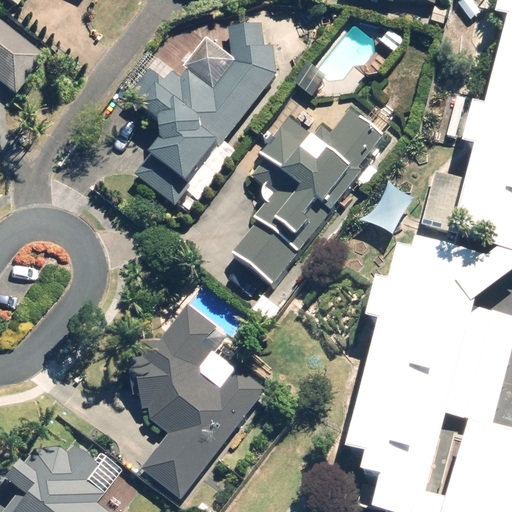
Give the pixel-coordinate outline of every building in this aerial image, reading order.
[(24,0),(78,0),(82,3),(83,0),(0,0),(0,4),(12,15),(24,0)] [(346,511),(404,511),(447,311),(511,258),(511,0),(488,0),(430,231),(409,228),(378,283),(328,457),(351,460),(338,483),(355,491),(346,511)] [(434,13),(437,0),(351,0),(399,12),(401,5),(434,13)] [(0,93),(13,103),(44,63),(0,30),(0,93)] [(133,184),(171,214),(193,185),(207,196),(232,163),(200,139),(206,132),(224,146),(275,81),(272,51),(262,52),(261,32),(227,35),(229,65),(208,48),(178,87),(173,83),(176,79),(158,65),(124,108),(160,136),(153,144),(160,149),(133,184)] [(313,104),(326,85),(309,73),(296,92),(313,104)] [(295,106),(294,126),(318,127),(319,107),(295,106)] [(299,248),(382,144),(348,117),(328,141),(317,132),(309,142),(292,128),(281,142),(272,135),(249,164),(260,174),(252,184),(272,199),(250,226),(254,230),(228,262),(268,295),(304,251),(299,248)] [(180,507),(266,394),(236,372),(233,376),(202,353),(214,337),(181,312),(121,392),(149,413),(143,421),(168,439),(140,476),(180,507)] [(511,511),(511,452),(449,436),(427,511),(511,511)] [(0,487),(9,494),(0,506),(0,511),(96,511),(92,509),(98,501),(85,491),(98,473),(70,452),(62,463),(33,441),(0,484),(0,487)]
